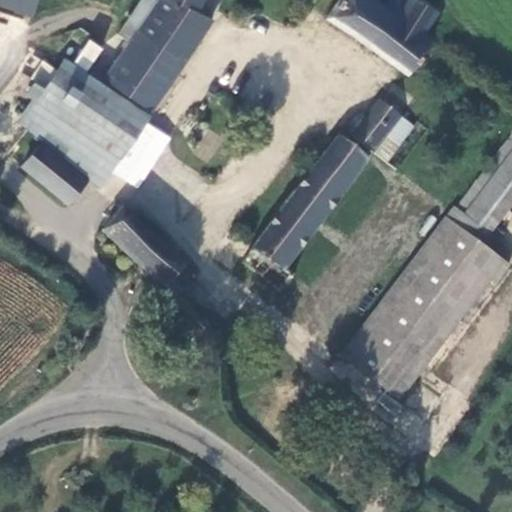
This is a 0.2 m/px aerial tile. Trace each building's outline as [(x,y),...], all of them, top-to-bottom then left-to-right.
[(0,0),(0,4),(33,15),(37,0),(0,0)] [(42,141),(89,180),(98,188),(150,113),(101,80),(157,0),(141,0),(91,72),(66,57),(21,123),(42,141)] [(157,0),(101,80),(150,113),(217,20),(201,9),(205,0),(157,0)] [(408,72),(433,38),(424,30),(438,9),(423,0),(407,0),(399,13),(379,0),(339,0),(328,19),(402,68),(408,72)] [(420,96),(395,79),(378,99),(403,117),(420,96)] [(403,117),(378,99),(354,131),(377,150),(403,117)] [(417,128),(403,117),(377,150),(391,161),(417,128)] [(377,150),(354,131),(346,142),(369,159),(377,150)] [(401,400),(506,263),(484,245),(511,208),(511,132),(341,355),(401,400)] [(242,263),(278,290),(287,279),(278,273),(369,159),(346,142),(339,137),(242,263)] [(66,206),(89,180),(42,141),(20,166),(66,206)] [(391,161),(377,150),(369,159),(402,184),(410,175),(391,161)] [(287,279),(278,290),(321,324),(336,305),(329,299),(412,193),(402,184),(369,159),(278,273),(287,279)] [(167,289),(219,336),(236,316),(194,278),(198,274),(123,207),(103,231),(167,289)]
